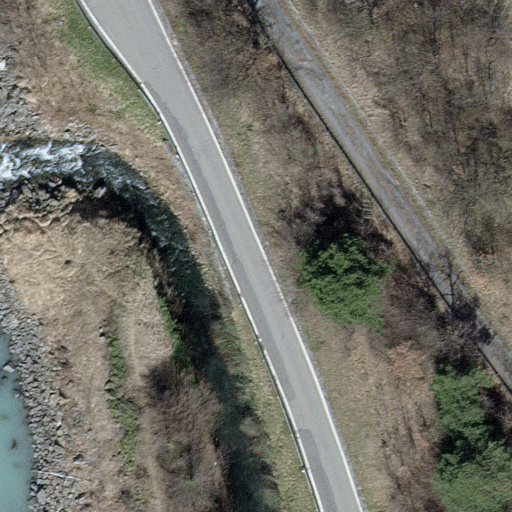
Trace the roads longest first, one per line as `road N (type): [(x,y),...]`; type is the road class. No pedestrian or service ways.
road 1 (unclassified): [(333,511),(220,197),(125,0)]
road 2 (unclassified): [(264,0),(360,168),(511,386)]
